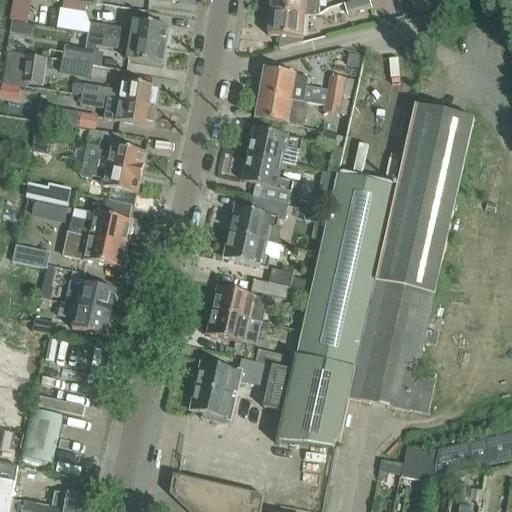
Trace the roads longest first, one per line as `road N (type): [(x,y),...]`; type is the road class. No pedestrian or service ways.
road 1 (unclassified): [(116,511),(213,78)]
road 2 (residential): [(511,0),(213,78)]
